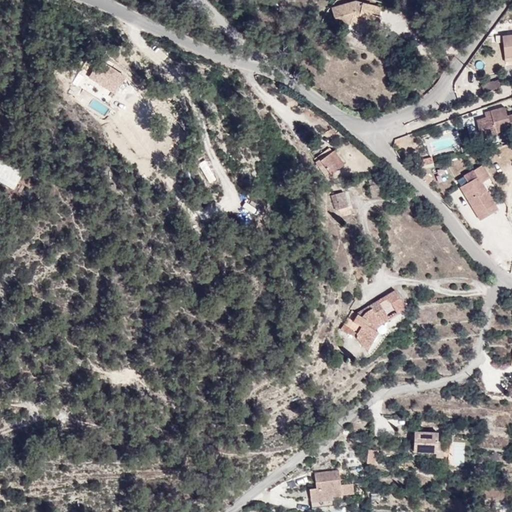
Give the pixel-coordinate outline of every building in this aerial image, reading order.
[(379,15),(372,14),(374,6),(354,1),(331,8),(337,27),(350,23),(352,16),(358,18),(357,24),(357,25),(378,30),(381,16),(379,15)] [(379,15),(381,6),(374,5),(374,6),(372,14),(379,15)] [(378,30),(357,25),(355,31),(376,35),(378,30)] [(511,34),(502,36),(505,57),(511,56),(511,34)] [(116,93),(127,77),(101,60),(90,77),(116,93)] [(494,82),(493,81),(481,85),(484,92),(496,88),(494,82)] [(499,132),(511,128),(511,113),(507,115),(505,106),(490,110),(491,116),(486,117),(476,120),(483,144),(500,139),(499,132)] [(322,159),(332,151),(330,148),(320,155),(322,159)] [(344,164),(334,150),(332,151),(322,159),(320,155),(319,155),(314,158),(326,177),(344,164)] [(0,182),(13,189),(23,171),(0,157),(0,182)] [(431,158),(421,160),(422,166),(432,164),(431,158)] [(206,159),(198,163),(209,183),(216,179),(206,159)] [(484,192),(482,188),(484,187),(482,183),(490,177),(482,164),(474,169),(477,176),(468,182),(461,186),(480,220),(498,209),(486,190),(484,192)] [(468,182),(477,176),(474,169),(473,169),(464,175),(468,182)] [(380,195),(378,184),(370,185),(372,197),(380,195)] [(347,207),(343,192),(332,195),(336,210),(347,207)] [(245,202),(241,207),(252,214),(255,210),(245,202)] [(356,336),(356,337),(364,346),(374,329),(369,326),(372,321),(376,324),(378,322),(387,316),(384,312),(393,306),(396,311),(404,305),(395,290),(370,306),(371,308),(367,311),(365,313),(362,316),(357,313),(352,310),(352,311),(352,310),(343,324),(357,333),(356,335),(356,336)] [(352,310),(358,302),(355,300),(350,309),(352,310),(352,311),(352,310)] [(398,313),(406,308),(404,305),(396,311),(398,313)] [(367,311),(371,308),(370,306),(357,313),(362,316),(365,313),(367,311)] [(374,329),(380,324),(388,319),(387,316),(378,322),(376,324),(372,321),(369,326),(374,329)] [(343,324),(340,330),(356,337),(356,336),(356,335),(357,333),(343,324)] [(367,349),(378,331),(374,329),(364,346),(367,349)] [(437,441),(438,432),(414,431),(413,450),(436,452),(437,452),(437,441)] [(451,455),(455,455),(455,463),(463,463),(463,442),(451,442),(451,455)] [(368,448),(366,462),(376,463),(377,449),(368,448)] [(340,484),(339,470),(314,473),(316,488),(309,489),(312,508),(333,505),(332,496),(341,494),(340,484)] [(353,494),(352,483),(340,484),(341,494),(353,494)]
